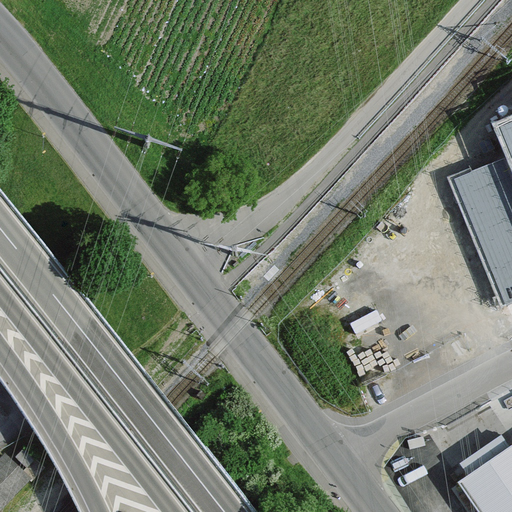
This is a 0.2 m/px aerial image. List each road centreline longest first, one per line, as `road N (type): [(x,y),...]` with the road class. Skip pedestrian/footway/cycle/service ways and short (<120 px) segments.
road 1 (unclassified): [(193,277),(272,210),(472,0)]
road 2 (trunk): [(221,511),(0,229)]
road 3 (unclassified): [(0,32),(193,277)]
road 4 (trunk): [(0,302),(168,511)]
road 5 (unclassified): [(193,277),(335,459)]
road 6 (residential): [(511,363),(335,459)]
road 7 (trunk): [(0,353),(99,511)]
